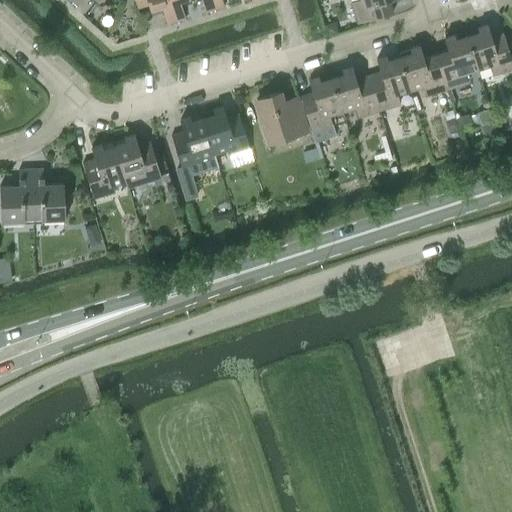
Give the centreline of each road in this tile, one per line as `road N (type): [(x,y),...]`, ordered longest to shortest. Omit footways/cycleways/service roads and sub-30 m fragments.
road 1 (unclassified): [(0,403),(110,354),(511,223)]
road 2 (primary): [(130,309),(511,184)]
road 3 (residential): [(97,115),(435,25)]
road 4 (primary): [(0,368),(130,309)]
road 5 (primary): [(130,309),(0,338)]
road 6 (residential): [(0,28),(97,115)]
